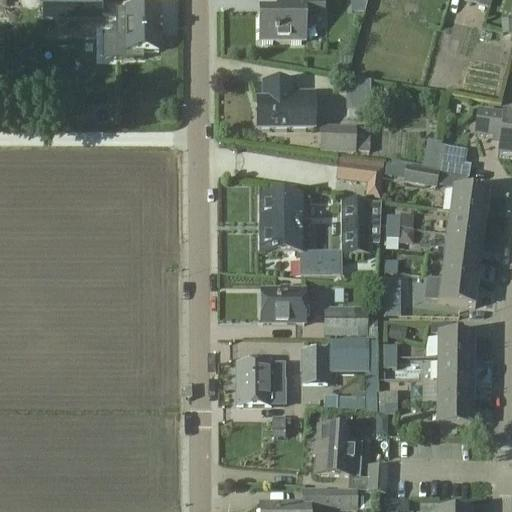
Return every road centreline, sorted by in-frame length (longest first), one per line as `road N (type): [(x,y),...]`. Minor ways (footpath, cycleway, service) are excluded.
road 1 (residential): [(200,511),(197,0)]
road 2 (residential): [(511,291),(505,511)]
